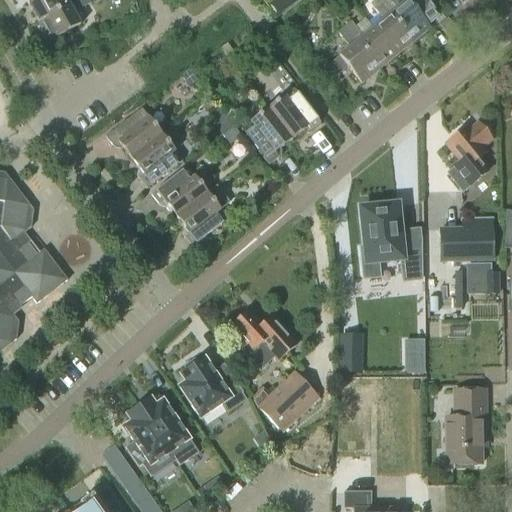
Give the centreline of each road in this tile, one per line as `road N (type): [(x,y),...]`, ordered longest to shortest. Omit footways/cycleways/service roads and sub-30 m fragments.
road 1 (residential): [(291,208),(511,26)]
road 2 (residential): [(175,308),(37,127),(46,117)]
road 3 (residential): [(0,466),(175,308)]
